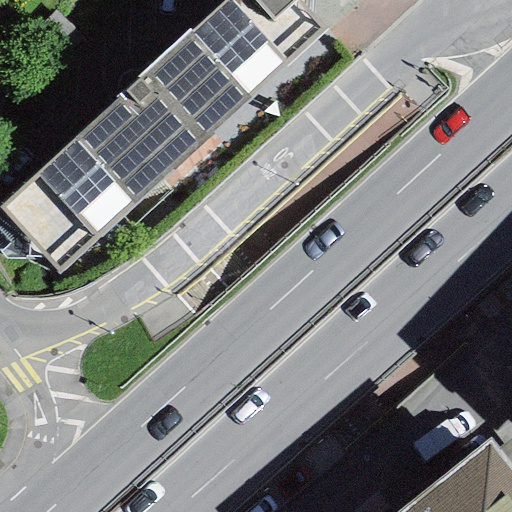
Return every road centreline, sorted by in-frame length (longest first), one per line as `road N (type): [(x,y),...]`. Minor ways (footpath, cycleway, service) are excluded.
road 1 (primary): [(511,88),(46,511)]
road 2 (residential): [(397,49),(199,233),(77,321),(3,340)]
road 3 (primary): [(174,511),(511,208)]
road 4 (residential): [(314,511),(511,321)]
road 5 (residential): [(3,340),(38,419),(16,511)]
road 6 (residential): [(511,12),(424,34),(397,49)]
